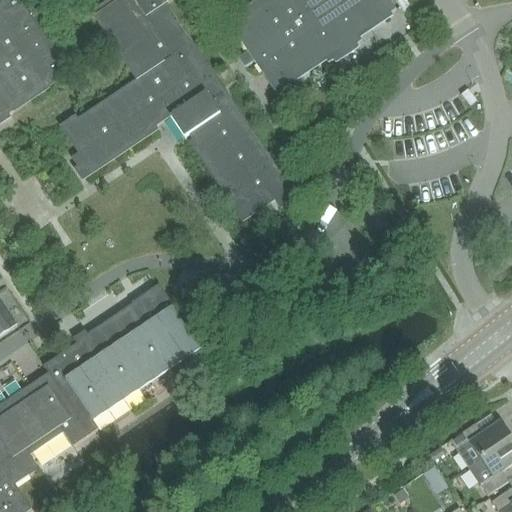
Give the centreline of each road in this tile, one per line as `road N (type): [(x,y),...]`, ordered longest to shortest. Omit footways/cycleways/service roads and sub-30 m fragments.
road 1 (unclassified): [(498,339),(461,270),(463,237),(499,129),(484,62),(465,31)]
road 2 (tertiary): [(265,511),(498,339)]
